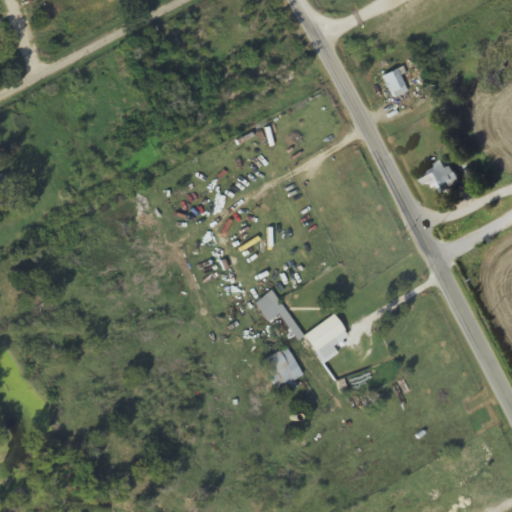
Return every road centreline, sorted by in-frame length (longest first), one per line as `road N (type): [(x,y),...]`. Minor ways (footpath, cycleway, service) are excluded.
road 1 (tertiary): [(511,413),(295,0)]
road 2 (residential): [(0,107),(192,0)]
